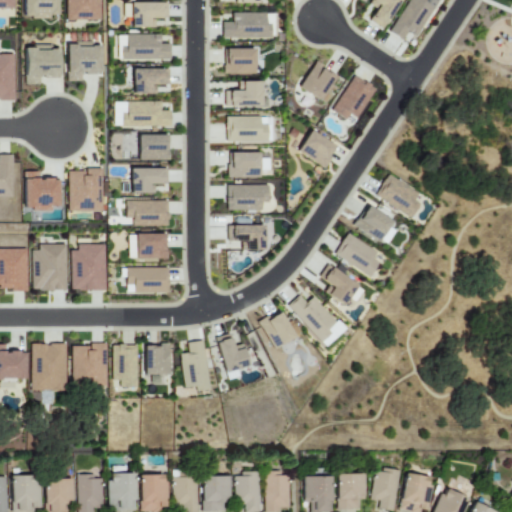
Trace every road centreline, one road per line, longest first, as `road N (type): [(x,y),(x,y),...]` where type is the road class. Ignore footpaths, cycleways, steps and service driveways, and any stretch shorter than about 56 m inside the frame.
road 1 (residential): [(0,318),(189,317),(260,289),(303,243),(464,0)]
road 2 (residential): [(204,314),(193,264),(192,0)]
